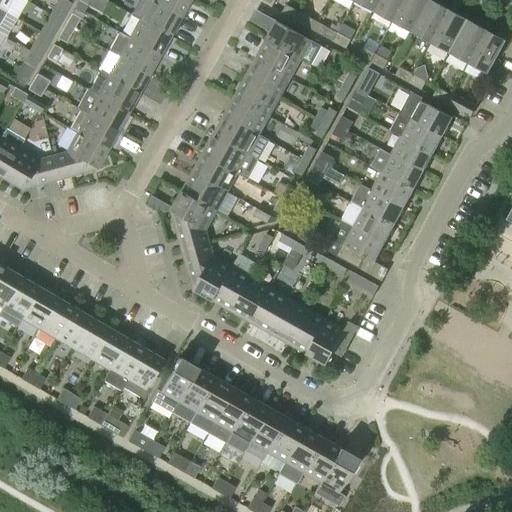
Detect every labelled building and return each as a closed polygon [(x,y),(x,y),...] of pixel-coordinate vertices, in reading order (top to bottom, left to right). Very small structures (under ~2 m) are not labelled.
[(0,0),(0,8),(6,12),(13,0),(0,0)] [(60,21),(70,3),(65,0),(58,0),(55,6),(50,15),(60,21)] [(138,0),(130,14),(139,19),(169,36),(180,17),(149,0),(148,0),(138,0)] [(149,0),(180,17),(189,0),(149,0)] [(354,0),(354,1),(373,12),(379,0),(354,0)] [(379,0),(373,12),(392,22),(404,0),(379,0)] [(404,0),(392,22),(411,32),(428,0),(404,0)] [(430,0),(428,0),(411,32),(430,43),(448,9),(430,0)] [(286,5),(281,13),(294,21),(299,12),(286,5)] [(448,9),(430,43),(449,53),(467,20),(448,9)] [(299,12),(294,21),(308,28),(312,20),(299,12)] [(71,14),(64,26),(72,31),(79,19),(71,14)] [(50,15),(40,32),(50,38),(60,21),(50,15)] [(139,19),(128,38),(159,55),(169,36),(139,19)] [(467,20),(449,53),(468,64),(486,30),(467,20)] [(276,21),(265,41),(267,42),(300,60),(311,41),(276,21)] [(64,26),(57,38),(65,43),(72,31),(64,26)] [(323,26),(319,34),(332,42),(337,33),(323,26)] [(486,30),(468,64),(487,74),(506,41),(486,30)] [(40,32),(29,50),(40,56),(50,38),(40,32)] [(118,32),(107,51),(118,57),(148,74),(159,55),(128,38),(118,32)] [(337,33),(332,42),(346,49),(350,40),(337,33)] [(267,42),(257,61),(290,79),(300,60),(267,42)] [(53,45),(46,57),(54,62),(61,50),(53,45)] [(361,47),(357,55),(370,62),(375,54),(361,47)] [(32,69),(40,56),(29,50),(22,63),(32,69)] [(375,54),(370,62),(383,70),(388,61),(375,54)] [(118,57),(108,76),(138,93),(148,74),(118,57)] [(257,61),(246,79),(279,98),(290,79),(257,61)] [(399,67),(395,76),(408,83),(412,75),(399,67)] [(350,70),(343,84),(350,88),(358,74),(350,70)] [(99,71),(88,90),(128,112),(138,93),(108,76),(99,71)] [(36,74),(32,82),(44,89),(48,81),(36,74)] [(412,75),(408,83),(421,90),(426,82),(412,75)] [(9,85),(0,79),(0,92),(3,94),(9,85)] [(246,79),(236,98),(269,117),(279,98),(246,79)] [(361,81),(356,90),(367,96),(372,87),(361,81)] [(32,82),(27,90),(39,97),(44,89),(32,82)] [(343,84),(336,97),(343,101),(350,88),(343,84)] [(14,87),(9,96),(21,103),(26,95),(14,87)] [(437,88),(432,96),(446,104),(450,95),(437,88)] [(76,108),(79,109),(122,133),(129,122),(123,119),(128,112),(88,90),(86,89),(76,108)] [(356,90),(351,99),(363,105),(367,96),(356,90)] [(399,113),(400,113),(442,136),(452,117),(421,101),(423,98),(411,92),(399,113)] [(452,93),(446,104),(470,117),(476,107),(452,93)] [(26,95),(21,103),(33,110),(38,102),(26,95)] [(236,98),(226,117),(258,136),(259,135),(269,117),(236,98)] [(322,122),(328,111),(321,107),(316,118),(322,122)] [(328,111),(322,122),(330,126),(337,112),(330,108),(328,111)] [(79,109),(68,128),(76,132),(107,149),(111,141),(116,144),(122,133),(79,109)] [(390,131),(400,137),(432,154),(442,136),(400,113),(390,131)] [(342,116),(337,125),(348,132),(353,123),(342,116)] [(226,117),(215,136),(258,160),(269,141),(259,135),(258,136),(226,117)] [(310,128),(317,132),(322,122),(316,118),(310,128)] [(317,132),(315,135),(322,139),(330,126),(322,122),(317,132)] [(337,125),(332,134),(343,141),(348,132),(337,125)] [(0,137),(0,177),(1,178),(19,148),(24,139),(6,128),(0,137)] [(65,153),(52,156),(58,179),(82,173),(86,164),(96,169),(107,149),(76,132),(65,153)] [(215,136),(205,155),(237,173),(248,179),(258,160),(215,136)] [(400,137),(391,155),(422,172),(432,154),(400,137)] [(309,146),(302,159),(309,163),(316,150),(309,146)] [(19,148),(1,178),(21,190),(26,181),(34,185),(35,186),(58,179),(52,156),(38,160),(19,148)] [(381,149),(371,167),(381,173),(413,190),(422,172),(391,155),(381,149)] [(322,152),(317,161),(328,167),(333,158),(322,152)] [(205,155),(194,174),(227,192),(237,173),(205,155)] [(302,159),(294,173),(302,177),(309,163),(302,159)] [(317,161),(312,170),(323,176),(328,167),(317,161)] [(381,173),(371,191),(403,208),(413,190),(381,173)] [(184,192),(184,193),(216,211),(227,192),(194,174),(184,192)] [(288,184),(281,197),(288,201),(295,188),(288,184)] [(361,185),(351,203),(393,226),(403,208),(371,191),(361,185)] [(302,188),(297,197),(309,203),(314,194),(302,188)] [(182,191),(171,211),(181,217),(175,227),(182,251),(209,243),(206,231),(216,211),(184,193),(184,192),(182,191)] [(281,197),(274,211),(281,215),(288,201),(281,197)] [(351,203),(341,221),(384,243),(393,226),(351,203)] [(257,209),(253,216),(267,224),(271,216),(257,209)] [(341,221),(325,250),(359,268),(365,257),(374,262),(384,243),(341,221)] [(266,234),(258,248),(265,252),(273,238),(266,234)] [(283,234),(279,241),(292,249),(296,241),(283,234)] [(296,241),(292,249),(305,256),(309,249),(296,241)] [(209,243),(182,251),(188,274),(199,280),(193,290),(213,302),(214,299),(213,299),(232,266),(213,255),(209,243)] [(238,254),(232,266),(213,299),(214,299),(232,310),(251,277),(257,266),(238,254)] [(320,255),(316,262),(330,269),(334,262),(320,255)] [(334,262),(330,269),(343,276),(347,269),(334,262)] [(3,267),(0,272),(0,307),(2,308),(3,309),(21,277),(3,267)] [(352,272),(346,284),(372,298),(379,286),(352,272)] [(2,308),(0,310),(0,316),(17,326),(21,319),(20,319),(38,288),(21,277),(3,309),(2,308)] [(251,277),(232,310),(251,320),(270,288),(251,277)] [(20,319),(21,319),(38,329),(56,298),(38,288),(20,319)] [(270,288),(251,320),(270,331),(289,298),(270,288)] [(56,298),(38,329),(55,339),(74,308),(56,298)] [(289,298),(270,331),(289,342),(307,309),(289,298)] [(74,308),(55,339),(73,350),(91,318),(74,308)] [(307,309),(289,342),(307,352),(308,352),(326,320),(307,309)] [(91,318),(73,350),(91,360),(109,329),(91,318)] [(307,352),(306,354),(326,365),(333,352),(340,357),(357,327),(350,322),(345,330),(326,320),(308,352),(307,352)] [(109,329),(91,360),(108,370),(126,339),(109,329)] [(108,370),(102,380),(120,391),(122,387),(144,349),(126,339),(108,370)] [(144,349),(122,387),(143,400),(150,389),(147,387),(162,360),(144,349)] [(0,353),(0,367),(3,369),(9,358),(0,353)] [(156,390),(150,401),(171,413),(197,368),(192,365),(191,366),(177,359),(170,372),(159,391),(156,390)] [(27,368),(20,379),(29,384),(36,373),(27,368)] [(197,368),(171,413),(189,424),(195,413),(214,378),(197,368)] [(36,373),(29,384),(38,389),(44,378),(36,373)] [(195,413),(189,424),(207,433),(232,388),(214,378),(195,413)] [(232,388),(207,433),(224,443),(250,398),(232,388)] [(62,389),(56,400),(64,405),(71,394),(62,389)] [(71,394),(64,405),(73,410),(80,399),(71,394)] [(250,398),(224,443),(242,453),(244,450),(268,408),(250,398)] [(93,406),(86,417),(100,425),(106,414),(93,406)] [(268,408),(244,450),(262,460),(266,453),(285,418),(268,408)] [(106,414),(100,425),(109,430),(115,419),(106,414)] [(285,418),(266,453),(283,462),(284,463),(303,428),(285,418)] [(283,462),(277,473),(295,484),(301,473),(321,438),(303,428),(284,463),(283,462)] [(133,430),(127,441),(148,453),(155,442),(133,430)] [(321,438),(301,473),(319,483),(339,448),(321,438)] [(155,442),(148,453),(157,458),(164,447),(155,442)] [(339,448),(319,483),(338,493),(349,473),(351,474),(358,461),(343,452),(344,451),(339,448)] [(181,457),(175,468),(184,473),(190,462),(181,457)] [(190,462),(184,473),(193,478),(199,467),(190,462)] [(217,477),(211,488),(219,493),(226,482),(217,477)] [(226,482),(219,493),(228,498),(234,487),(226,482)] [(252,497),(246,509),(252,511),(255,511),(261,502),(252,497)] [(261,502),(255,511),(267,511),(270,507),(261,502)]
